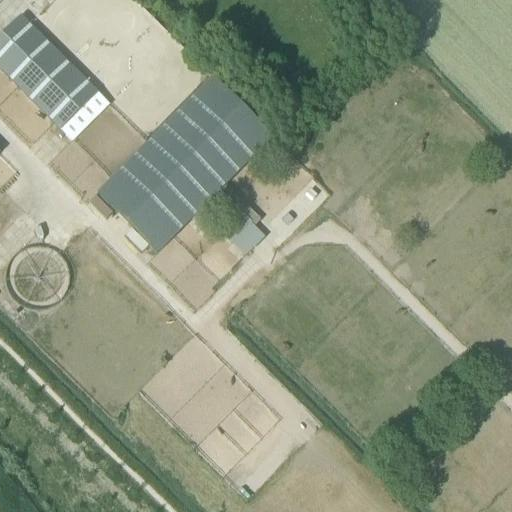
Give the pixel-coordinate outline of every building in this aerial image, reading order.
[(20,18),(0,37),(0,73),(71,145),(109,107),(20,18)] [(212,79),(98,193),(158,253),(272,140),(212,79)] [(258,219),(241,202),(233,210),(250,226),(258,219)] [(237,238),(219,220),(212,227),(229,245),(237,238)] [(131,231),(124,238),(141,254),(147,248),(131,231)]
